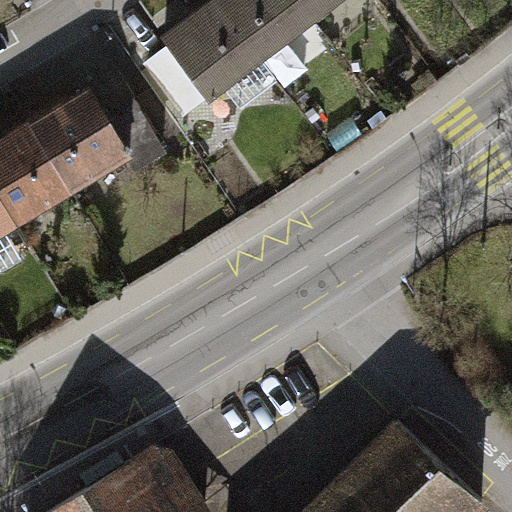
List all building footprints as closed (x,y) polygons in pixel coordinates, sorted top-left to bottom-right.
[(332,0),(199,0),(154,34),(201,97),(332,0)] [(0,231),(121,158),(78,86),(0,133),(0,231)] [(133,92),(104,108),(138,168),(167,152),(133,92)] [(406,418),(308,511),(488,511),(493,508),(406,418)] [(216,511),(172,436),(43,511),(216,511)]
